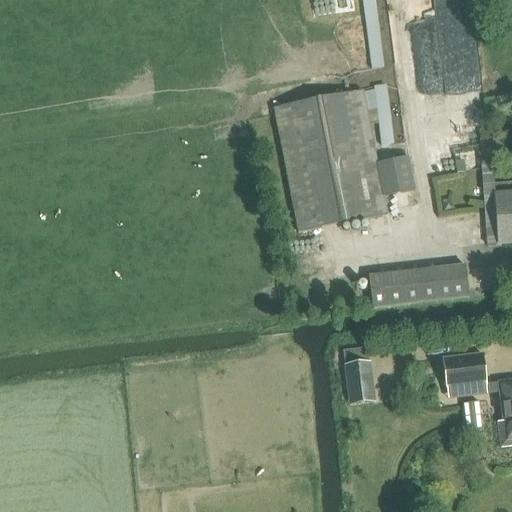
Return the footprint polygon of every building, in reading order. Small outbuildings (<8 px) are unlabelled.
[(309,0),(310,11),(342,10),(341,0),(309,0)] [(359,0),(367,68),(382,66),(375,0),(359,0)] [(476,98),(467,0),(400,0),(405,48),(423,46),(424,60),(438,59),(442,101),(476,98)] [(362,92),(362,91),(274,109),(299,234),(387,216),(384,197),(377,164),(369,125),(362,92)] [(488,145),(487,128),(477,128),(478,145),(488,145)] [(503,142),(493,142),(494,155),(504,154),(503,142)] [(478,152),(479,180),(490,180),(490,152),(478,152)] [(408,158),(377,164),(384,197),(415,191),(408,158)] [(511,191),(496,193),(499,244),(511,242),(511,191)] [(369,277),(372,308),(469,297),(466,266),(369,277)] [(368,349),(342,352),(349,407),(375,403),(368,349)] [(511,446),(511,380),(486,384),(483,355),(443,360),(447,391),(473,388),(474,396),(500,393),(503,422),(498,423),(502,448),(511,446)]
